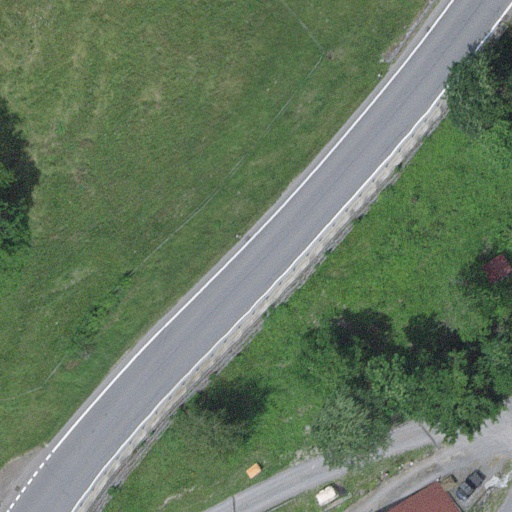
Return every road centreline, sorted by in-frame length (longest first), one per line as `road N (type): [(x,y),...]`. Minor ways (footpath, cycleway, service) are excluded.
road 1 (tertiary): [(45,511),(115,411),(289,231),(483,0)]
road 2 (track): [(511,417),(494,408),(440,424),(233,511)]
